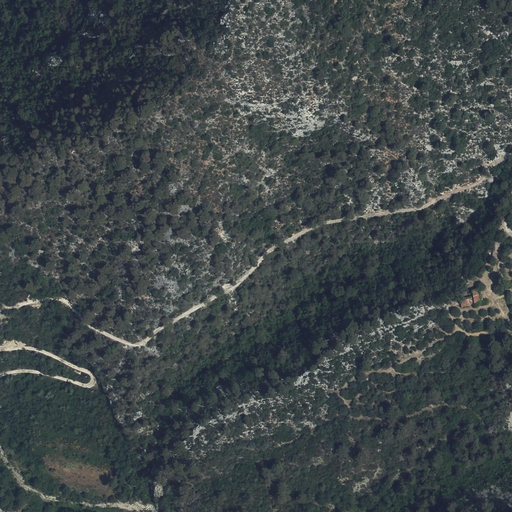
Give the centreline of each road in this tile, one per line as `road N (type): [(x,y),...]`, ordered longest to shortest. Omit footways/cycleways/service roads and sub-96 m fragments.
road 1 (track): [(0,314),(45,300),(146,346),(308,230),(415,209),(511,156)]
road 2 (track): [(0,377),(85,384),(88,369),(19,345),(0,348)]
